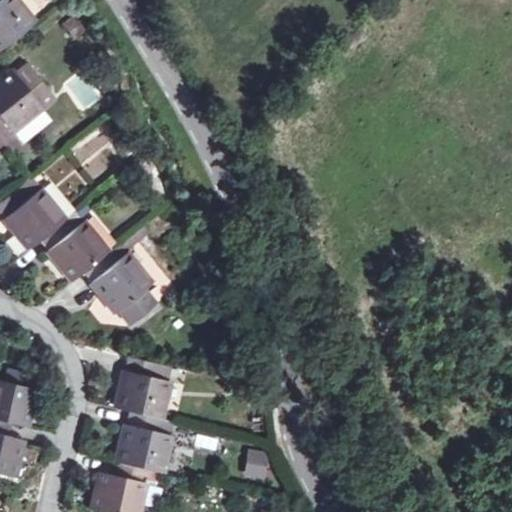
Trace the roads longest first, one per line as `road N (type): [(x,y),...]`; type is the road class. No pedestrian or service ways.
road 1 (unclassified): [(119,0),(210,160),(263,275),(298,442),(334,511)]
road 2 (residential): [(0,308),(38,319),(73,372),(77,396),(52,511)]
